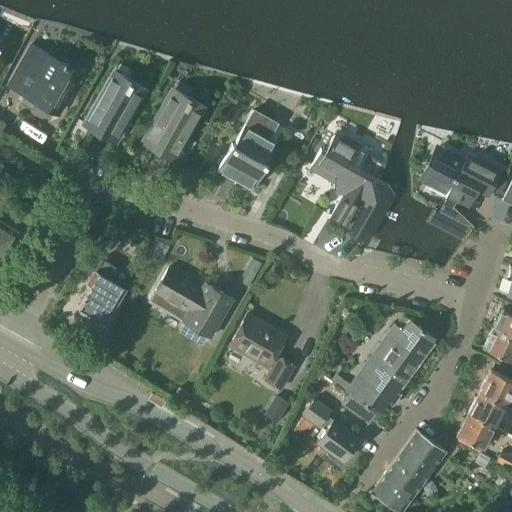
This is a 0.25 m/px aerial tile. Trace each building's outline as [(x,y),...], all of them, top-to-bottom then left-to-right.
[(56,111),(78,71),(30,45),(7,87),(23,96),(19,103),(31,110),(36,100),(56,111)] [(123,87),(107,78),(83,121),(115,139),(142,89),(127,80),(123,87)] [(183,105),(167,96),(143,139),(174,156),(202,107),(186,98),(183,105)] [(264,161),(276,141),(268,137),(274,125),(251,112),(233,144),(231,143),(217,168),(239,181),(252,188),(266,163),(264,161)] [(367,153),(334,134),(325,150),(321,147),(310,165),(334,178),(334,184),(344,190),(328,218),(346,229),(352,241),(363,240),(366,239),(394,192),(377,183),(357,171),(358,169),(367,153)] [(443,150),(428,179),(446,189),(445,192),(466,202),(476,185),(486,191),(497,169),(485,163),(486,162),(466,152),(462,160),(443,150)] [(281,152),(277,160),(288,166),(292,158),(281,152)] [(511,177),(500,198),(511,203),(511,177)] [(36,228),(59,187),(43,178),(20,219),(36,228)] [(0,222),(0,264),(19,234),(2,224),(0,222)] [(109,223),(103,231),(108,235),(113,234),(117,228),(109,223)] [(138,242),(132,252),(142,259),(148,248),(138,242)] [(252,257),(245,270),(255,276),(262,263),(252,257)] [(108,279),(115,267),(102,259),(95,271),(93,271),(87,282),(90,285),(77,308),(88,314),(88,313),(104,322),(124,289),(108,279)] [(168,268),(150,298),(164,306),(182,317),(180,319),(183,321),(206,334),(210,336),(220,320),(232,298),(222,292),(211,286),(208,291),(202,287),(168,268)] [(497,320),(492,329),(511,338),(511,315),(501,310),(497,320)] [(280,387),(293,365),(274,354),(285,335),(247,313),(229,344),(271,368),(265,378),(280,387)] [(398,325),(348,393),(378,415),(388,402),(392,405),(437,345),(432,341),(435,338),(412,321),(405,331),(398,325)] [(511,338),(492,329),(483,348),(511,361),(511,338)] [(489,371),(479,390),(505,404),(511,390),(511,379),(490,369),(489,371)] [(177,387),(173,393),(184,400),(188,393),(177,387)] [(479,390),(468,412),(494,425),(505,404),(479,390)] [(276,395),(265,414),(277,421),(288,402),(276,395)] [(314,397),(303,412),(309,416),(325,427),(316,441),(343,460),(358,439),(327,417),(332,409),(314,397)] [(457,432),(456,433),(483,447),(489,436),(499,441),(504,430),(494,425),(468,412),(457,432)] [(401,511),(445,450),(417,429),(372,491),(401,511)] [(511,456),(502,451),(498,461),(511,468),(511,465),(511,456)]
